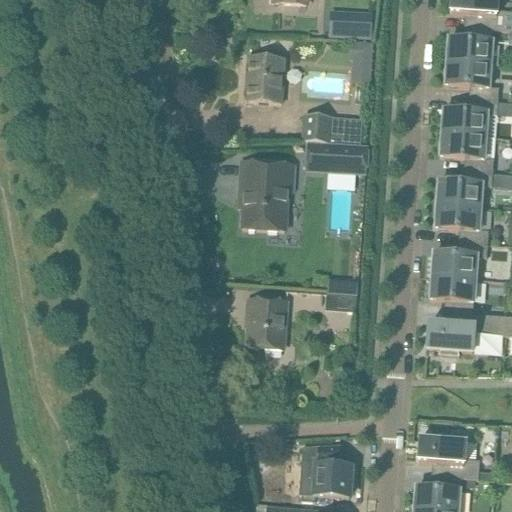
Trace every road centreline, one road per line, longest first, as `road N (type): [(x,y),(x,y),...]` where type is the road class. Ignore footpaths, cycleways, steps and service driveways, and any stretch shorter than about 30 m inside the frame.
road 1 (residential): [(384,511),(421,0)]
road 2 (residential): [(207,435),(140,60),(138,0)]
